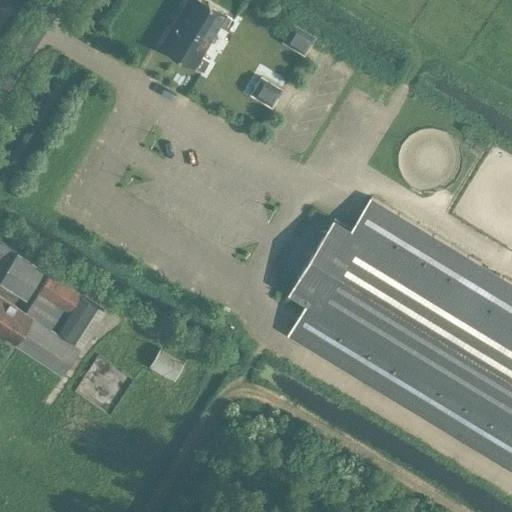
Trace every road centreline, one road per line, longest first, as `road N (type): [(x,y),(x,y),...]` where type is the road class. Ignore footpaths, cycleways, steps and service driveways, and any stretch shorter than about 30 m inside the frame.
road 1 (unknown): [(456,511),(252,391),(228,398),(156,511)]
road 2 (track): [(0,232),(117,308),(142,364)]
road 3 (track): [(124,316),(93,344),(40,423)]
road 4 (unclassified): [(0,103),(66,0)]
